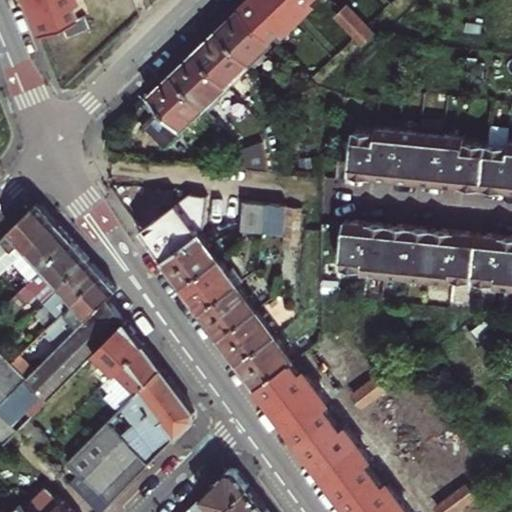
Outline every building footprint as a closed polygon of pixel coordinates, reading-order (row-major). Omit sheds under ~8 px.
[(29,0),(30,1),(41,28),(81,12),(76,0),(29,0)] [(317,0),(246,0),(243,3),(274,35),(285,23),(289,27),(317,0)] [(352,1),(346,7),(372,34),(378,28),(352,1)] [(278,39),(274,35),(243,3),(231,14),(221,24),(255,60),(278,39)] [(366,39),(372,34),(346,7),(340,13),(366,39)] [(198,46),(233,82),(255,60),(221,24),(213,32),(209,35),(198,46)] [(210,104),(233,82),(198,46),(188,56),(175,69),(210,104)] [(151,92),(185,127),(210,104),(175,69),(164,79),(151,92)] [(458,115),(393,108),(382,107),(380,118),(358,116),(354,162),(372,164),(371,172),(384,173),(410,176),(419,177),(436,178),(437,170),(453,171),(452,180),(462,181),(481,183),(488,184),(494,119),(491,119),(490,129),(457,125),(458,115)] [(511,120),(494,119),(488,184),(505,185),(505,177),(511,177),(511,120)] [(249,166),(273,169),(268,134),(241,140),(249,166)] [(354,162),(352,170),(358,171),(371,172),(372,164),(354,162)] [(453,171),(437,170),(436,178),(441,179),(452,180),(453,171)] [(43,194),(0,237),(0,275),(19,257),(23,252),(19,248),(22,245),(30,238),(34,242),(61,213),(55,207),(52,204),(43,194)] [(270,200),(247,198),(245,226),(267,228),(270,200)] [(287,231),(290,202),(270,200),(267,228),(287,231)] [(306,204),(290,202),(287,231),(286,246),(301,247),(306,204)] [(61,213),(34,242),(31,244),(49,263),(79,233),(71,224),(61,213)] [(360,218),(348,217),(348,227),(365,228),(366,219),(360,218)] [(174,247),(199,230),(191,219),(166,236),(174,247)] [(408,224),(395,222),(376,220),(366,219),(365,228),(348,227),(343,272),(369,275),(368,285),(395,288),(441,293),(443,283),(458,285),(463,229),(457,229),(448,228),(447,238),(430,236),(431,226),(408,224)] [(447,238),(448,228),(441,227),(431,226),(430,236),(447,238)] [(187,283),(225,254),(207,229),(168,257),(177,269),(187,283)] [(489,232),(463,229),(458,285),(476,287),(475,296),(511,300),(511,244),(499,243),(500,233),(489,232)] [(43,285),(51,293),(95,250),(89,244),(79,233),(49,263),(37,274),(16,295),(23,302),(35,291),(36,292),(43,285)] [(511,244),(511,234),(500,233),(499,243),(511,244)] [(22,245),(26,249),(31,244),(34,242),(30,238),(22,245)] [(49,263),(31,244),(26,249),(23,252),(19,257),(37,274),(49,263)] [(95,250),(51,293),(65,308),(108,264),(103,258),(95,250)] [(196,295),(206,308),(244,281),(225,254),(187,283),(196,295)] [(108,264),(65,308),(52,321),(67,336),(77,325),(114,288),(123,279),(116,273),(108,264)] [(244,281),(206,308),(216,322),(225,334),(263,305),(244,281)] [(34,369),(3,401),(19,417),(30,408),(34,412),(99,347),(132,313),(123,300),(114,288),(77,325),(67,336),(54,349),(41,362),(34,369)] [(281,331),(263,305),(225,334),(236,348),(243,359),(281,331)] [(140,322),(132,313),(99,347),(108,356),(95,370),(105,379),(149,335),(140,322)] [(300,356),(281,331),(243,359),(254,373),(262,384),(298,358),(300,356)] [(19,354),(4,340),(0,335),(0,397),(3,401),(34,369),(19,354)] [(160,349),(149,335),(105,379),(100,385),(109,393),(105,397),(118,410),(167,360),(160,349)] [(19,354),(34,369),(41,362),(26,347),(19,354)] [(312,367),(307,371),(298,358),(262,384),(265,387),(284,414),(304,441),(340,415),(332,404),(336,400),(312,367)] [(200,412),(199,403),(195,397),(175,371),(167,360),(118,410),(76,453),(96,473),(117,494),(183,429),(200,412)] [(358,392),(363,398),(391,377),(387,371),(358,392)] [(393,379),(391,377),(363,398),(367,404),(396,383),(393,379)] [(25,422),(19,417),(3,401),(0,403),(0,428),(9,438),(25,422)] [(354,424),(349,427),(340,415),(304,441),(325,469),(346,497),(381,471),(372,459),(377,455),(354,424)] [(96,473),(76,453),(66,464),(86,484),(96,473)] [(182,511),(221,511),(255,478),(244,463),(232,463),(182,511)] [(418,511),(395,480),(390,484),(381,471),(346,497),(354,508),(356,511),(418,511)] [(117,494),(96,473),(86,484),(107,505),(117,494)] [(85,511),(52,478),(31,500),(42,511),(85,511)] [(255,478),(221,511),(260,511),(272,500),(266,493),(255,478)] [(444,511),(475,489),(470,483),(440,505),(444,511)] [(444,511),(457,511),(480,496),(475,489),(444,511)] [(26,495),(8,511),(42,511),(31,500),(26,495)] [(280,511),(272,500),(260,511),(280,511)]
